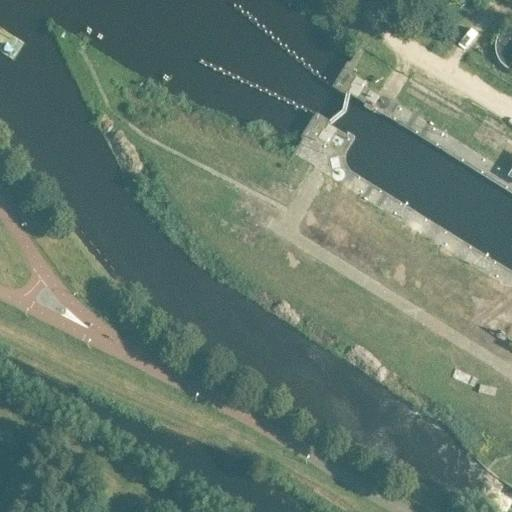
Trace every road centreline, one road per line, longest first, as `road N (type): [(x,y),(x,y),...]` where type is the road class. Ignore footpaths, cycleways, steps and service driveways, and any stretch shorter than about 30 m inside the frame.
road 1 (unknown): [(391,53),(374,106),(511,197)]
road 2 (track): [(511,128),(391,53)]
